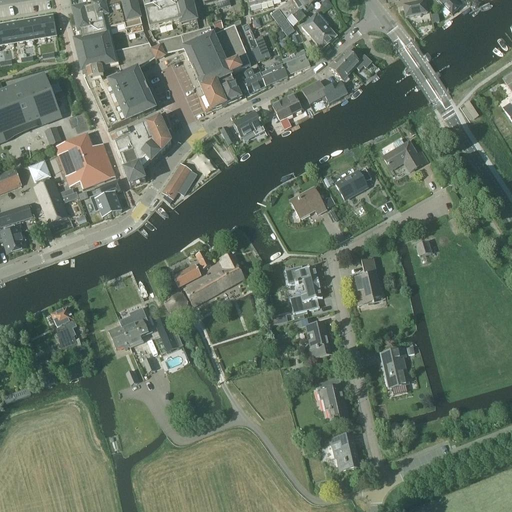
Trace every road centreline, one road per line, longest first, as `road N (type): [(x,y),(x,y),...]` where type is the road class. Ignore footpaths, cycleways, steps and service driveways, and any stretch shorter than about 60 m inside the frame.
road 1 (unclassified): [(448,197),(332,259),(379,489),(511,433)]
road 2 (tertiary): [(196,137),(133,220),(0,273)]
road 3 (tertiary): [(511,209),(379,14)]
road 4 (tertiary): [(379,14),(313,72),(196,137)]
